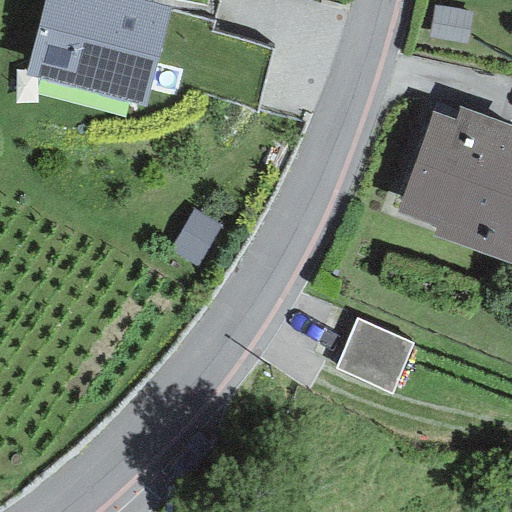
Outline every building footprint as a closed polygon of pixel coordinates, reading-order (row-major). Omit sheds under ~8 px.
[(138,0),(43,0),(25,76),(143,108),(169,9),(138,0)] [(466,43),(471,12),(433,7),(428,37),(466,43)] [(454,121),(511,142),(511,128),(458,108),(454,121)] [(431,113),(396,214),(435,229),(431,236),(511,265),(511,142),(454,121),(431,113)] [(222,229),(193,210),(167,251),(197,269),(222,229)] [(391,394),(413,345),(356,320),(335,370),(391,394)]
